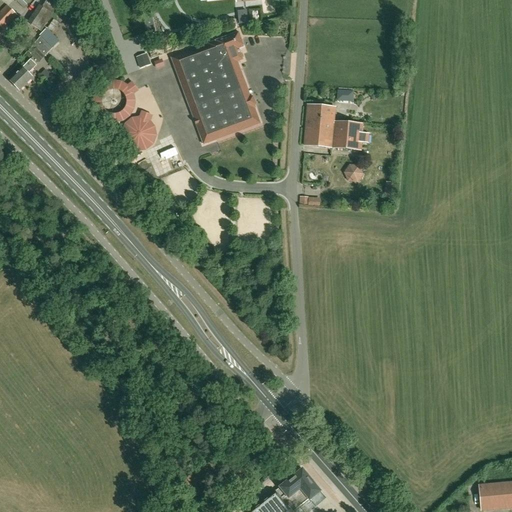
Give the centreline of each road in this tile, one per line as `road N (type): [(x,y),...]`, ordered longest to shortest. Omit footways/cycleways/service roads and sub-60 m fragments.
road 1 (unclassified): [(296,393),(0,76)]
road 2 (unclassified): [(296,393),(303,345),(293,212),(304,0)]
road 3 (unclassified): [(260,423),(0,136)]
road 4 (unknown): [(294,180),(220,178),(193,150),(108,0)]
road 5 (primary): [(151,266),(0,106)]
road 6 (primary): [(260,392),(192,300),(151,266)]
road 7 (primary): [(151,266),(214,352),(260,392)]
road 8 (primary): [(365,511),(278,412)]
road 9 (residential): [(238,511),(292,464),(260,433),(260,423)]
